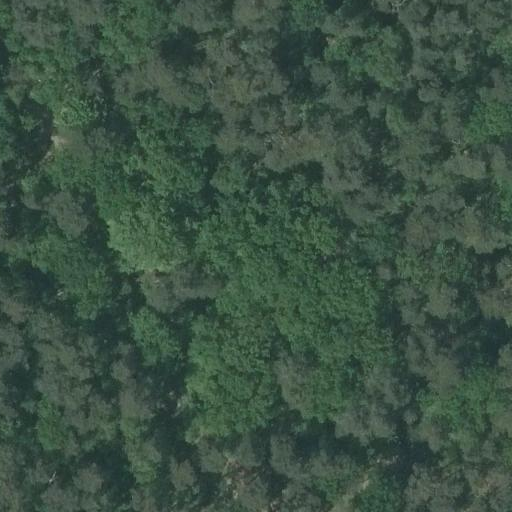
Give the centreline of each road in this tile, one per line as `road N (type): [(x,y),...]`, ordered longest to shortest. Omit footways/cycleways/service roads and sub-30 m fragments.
road 1 (unknown): [(0,12),(202,455),(293,471),(511,424)]
road 2 (track): [(166,511),(0,178)]
